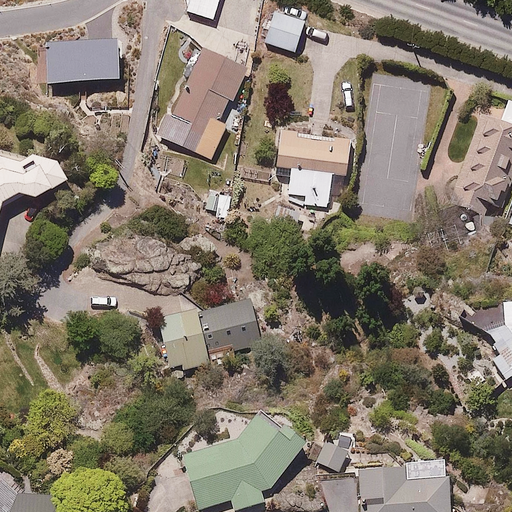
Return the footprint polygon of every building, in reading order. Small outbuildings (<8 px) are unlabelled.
[(223,0),(190,0),(187,11),(214,22),(223,0)] [(306,18),(276,10),(267,43),(297,51),(306,18)] [(117,38),(46,42),(48,82),(119,78),(117,38)] [(222,119),(243,72),(198,51),(159,136),(213,161),(231,123),(222,119)] [(511,178),(511,101),(508,100),(501,120),(482,114),(449,202),(484,216),(489,203),(502,207),(511,178)] [(278,166),(290,168),(286,193),(305,196),(303,205),(329,209),(335,175),(346,177),(352,141),(283,130),(278,166)] [(29,157),(0,147),(0,234),(8,201),(23,193),(43,199),(72,180),(61,161),(31,152),(29,157)] [(106,281),(103,302),(136,306),(139,285),(106,281)] [(511,297),(506,298),(505,324),(493,332),(507,353),(493,362),(507,383),(511,379),(511,297)] [(197,307),(159,316),(171,367),(182,365),(183,369),(209,363),(205,344),(261,331),(253,298),(198,311),(197,307)] [(277,488),(309,442),(263,410),(243,440),(184,452),(196,510),(235,502),(237,511),(267,505),(264,491),(277,488)] [(355,450),(327,439),(318,461),(346,472),(355,450)] [(359,470),(362,511),(454,511),(451,475),(405,479),(404,466),(359,470)] [(0,511),(81,511),(63,494),(28,495),(10,477),(0,487),(0,511)]
